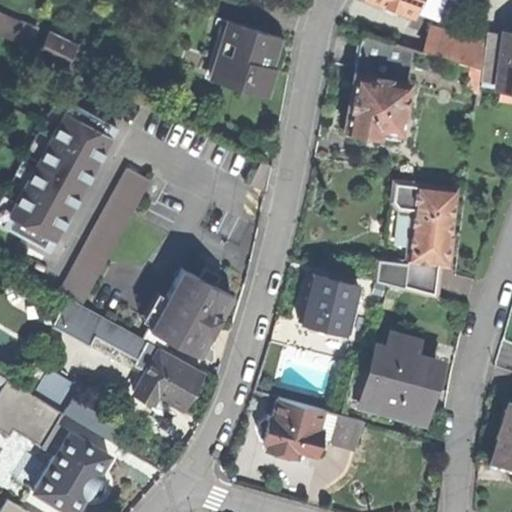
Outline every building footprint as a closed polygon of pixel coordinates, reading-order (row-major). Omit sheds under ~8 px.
[(374,0),(414,14),(416,8),(418,0),(374,0)] [(443,0),(418,0),(416,8),(437,16),(443,0)] [(0,28),(27,39),(35,20),(0,6),(0,28)] [(218,34),(223,36),(227,21),(217,18),(213,32),(218,34)] [(280,37),(227,21),(223,36),(218,55),(225,57),(220,75),(239,81),(238,87),(267,95),(275,68),(267,66),(270,55),(274,56),(276,49),(280,37)] [(431,26),(429,33),(453,41),(455,34),(431,26)] [(71,61),(80,38),(48,27),(40,49),(71,61)] [(494,87),(511,88),(511,31),(501,30),(500,34),(495,79),(494,87)] [(401,80),(404,62),(365,53),(369,34),(361,31),(354,72),(401,80)] [(481,78),(495,79),(500,34),(487,32),(481,78)] [(453,41),(429,33),(423,51),(437,55),(475,66),(483,42),(455,34),(453,41)] [(205,77),(238,87),(239,81),(220,75),(225,57),(218,55),(223,36),(218,34),(205,77)] [(369,34),(365,53),(404,62),(434,68),(437,55),(423,51),(369,34)] [(283,51),(276,49),(274,56),(270,55),(267,66),(275,68),(277,69),(279,61),(283,51)] [(344,129),(398,138),(403,104),(408,105),(411,92),(405,91),(407,81),(401,80),(354,72),(349,100),(344,129)] [(68,102),(0,224),(0,225),(47,251),(115,128),(68,102)] [(249,185),(265,193),(270,181),(275,170),(259,162),(249,185)] [(57,291),(80,304),(149,181),(126,168),(57,291)] [(438,264),(447,265),(451,236),(449,236),(451,218),(455,187),(393,180),(390,199),(396,207),(411,209),(405,258),(438,262),(438,264)] [(435,295),(438,264),(438,262),(405,258),(377,255),(374,279),(435,295)] [(206,262),(197,278),(210,286),(219,270),(206,262)] [(197,278),(181,269),(166,297),(149,325),(142,339),(163,351),(169,340),(195,355),(214,322),(229,296),(210,286),(197,278)] [(357,283),(308,272),(303,293),(297,318),(308,321),(307,323),(330,328),(330,326),(346,330),(357,283)] [(380,305),(396,309),(401,287),(385,283),(380,305)] [(139,319),(149,325),(166,297),(155,291),(139,319)] [(103,320),(67,299),(51,325),(88,346),(94,336),(103,320)] [(109,323),(103,320),(94,336),(99,339),(109,323)] [(133,337),(109,323),(99,339),(124,353),(133,337)] [(389,329),(385,344),(414,352),(418,337),(389,329)] [(145,344),(133,337),(124,353),(136,360),(145,344)] [(394,409),(421,416),(428,386),(436,358),(414,352),(385,344),(376,342),(369,369),(363,393),(395,402),(393,409),(394,409)] [(156,350),(133,392),(152,403),(153,403),(157,396),(179,407),(181,409),(187,397),(192,389),(197,389),(201,382),(198,377),(200,374),(156,350)] [(74,381),(44,364),(28,391),(58,408),(74,381)] [(394,409),(393,409),(395,402),(363,393),(369,369),(352,364),(340,409),(391,422),(394,409)] [(10,428),(30,394),(2,377),(0,381),(0,428),(4,431),(7,426),(10,428)] [(10,428),(53,454),(67,430),(55,424),(62,412),(30,394),(10,428)] [(322,407),(278,395),(275,408),(273,416),(268,414),(267,419),(264,418),(260,421),(258,428),(260,433),(263,433),(261,438),(269,440),(267,448),(299,457),(301,448),(317,452),(323,430),(317,428),(322,407)] [(175,416),(179,407),(157,396),(153,403),(152,403),(151,405),(151,407),(153,411),(157,413),(159,413),(162,413),(165,410),(175,416)] [(72,399),(63,413),(106,439),(115,425),(72,399)] [(328,409),(322,407),(317,428),(323,430),(328,409)] [(511,411),(502,408),(496,428),(492,441),(495,442),(487,468),(511,476),(511,475),(511,411)] [(362,418),(335,411),(328,439),(355,445),(362,418)] [(98,479),(95,476),(108,455),(67,430),(53,454),(46,466),(31,490),(67,511),(73,511),(79,503),(85,493),(86,494),(89,496),(94,496),(98,494),(100,492),(102,488),(102,484),(101,482),(98,479)] [(22,485),(31,490),(46,466),(37,460),(22,485)] [(31,511),(3,496),(0,501),(0,511),(31,511)]
